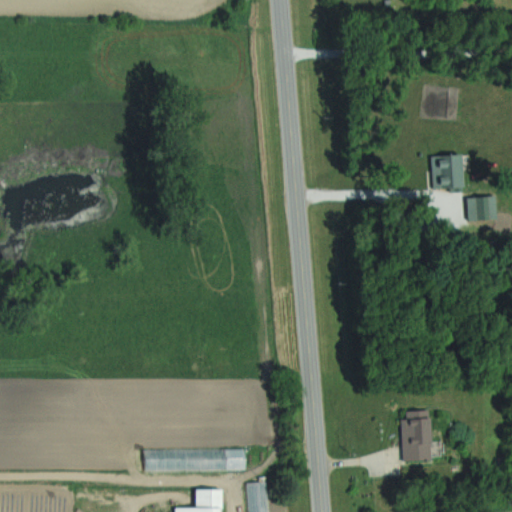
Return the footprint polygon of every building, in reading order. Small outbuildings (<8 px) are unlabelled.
[(461,152),(463,185),(429,188),(426,155),(461,152)] [(465,195),(495,194),(496,219),(466,220),(465,195)] [(427,408),(430,457),(403,459),(400,423),(405,422),(405,410),(427,408)] [(225,470),(245,470),(245,449),(225,449),(225,470)] [(266,480),(268,511),(247,511),(245,482),(266,480)] [(222,488),(222,511),(174,511),(174,507),(195,507),(195,488),(222,488)]
